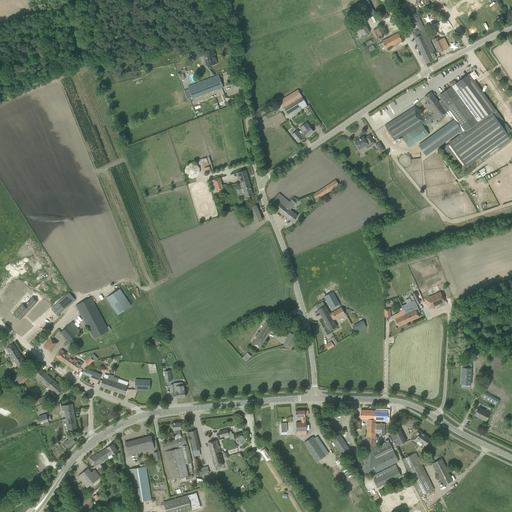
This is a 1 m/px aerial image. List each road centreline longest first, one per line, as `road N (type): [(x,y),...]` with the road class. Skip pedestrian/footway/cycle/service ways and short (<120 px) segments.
road 1 (unclassified): [(314,398),(301,305),(259,181)]
road 2 (tertiary): [(511,458),(409,404),(314,398)]
road 3 (unclassified): [(259,181),(426,72)]
road 4 (unclassified): [(259,181),(228,0)]
road 5 (tertiary): [(140,416),(314,398)]
